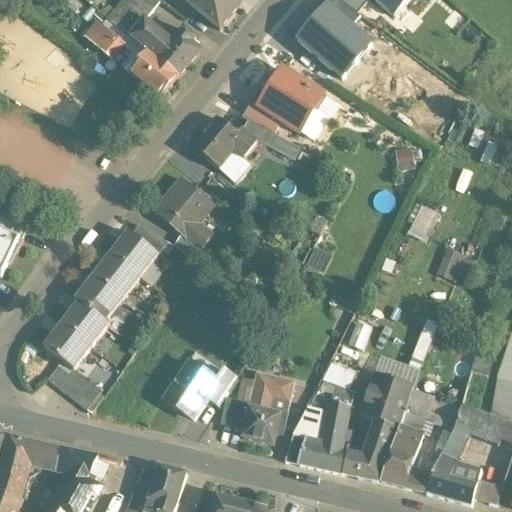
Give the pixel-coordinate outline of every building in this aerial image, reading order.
[(135,0),(128,9),(135,15),(145,24),(153,14),(135,0)] [(178,0),(219,33),(241,7),(231,0),(178,0)] [(360,20),(357,18),(334,0),(326,10),(351,30),(360,20)] [(357,18),(372,2),(369,0),(333,0),(334,0),(357,18)] [(394,21),(412,0),(369,0),(372,2),(394,21)] [(128,9),(113,28),(123,37),(133,25),(129,22),(135,15),(128,9)] [(326,10),(297,44),(342,83),(372,48),(351,30),(326,10)] [(172,47),(145,24),(135,15),(129,22),(133,25),(123,37),(139,50),(141,52),(147,57),(157,66),(167,53),(172,47)] [(124,48),(101,29),(88,43),(111,63),(124,48)] [(172,47),(167,53),(157,66),(177,83),(200,56),(190,47),(195,42),(184,33),(172,47)] [(157,66),(147,57),(141,52),(133,62),(138,67),(129,78),(160,103),(177,83),(157,66)] [(276,84),(271,81),(265,90),(270,93),(266,99),(258,111),(281,125),(299,137),(314,113),(318,115),(327,101),(311,91),(310,92),(297,84),(298,83),(282,73),(276,84)] [(281,125),(258,111),(266,99),(258,94),(241,121),(247,124),(273,137),(281,125)] [(81,139),(15,106),(6,123),(72,157),(81,139)] [(238,139),(218,122),(210,132),(208,131),(201,139),(203,140),(193,152),(219,174),(235,156),(244,163),(257,147),(242,134),(238,139)] [(273,137),(247,124),(242,134),(257,147),(266,149),(294,164),(300,152),(294,148),(273,137)] [(393,151),(396,170),(412,168),(410,149),(393,151)] [(214,208),(182,183),(154,217),(181,239),(200,254),(213,239),(198,227),(214,208)] [(424,242),(434,214),(417,208),(406,236),(424,242)] [(308,232),(318,237),(325,222),(315,217),(308,232)] [(167,246),(139,229),(131,239),(157,259),(167,246)] [(0,234),(0,276),(4,269),(11,272),(24,246),(0,234)] [(78,307),(44,351),(62,364),(73,373),(108,328),(105,325),(157,259),(131,239),(128,236),(75,304),(78,307)] [(200,254),(181,239),(173,250),(193,262),(200,254)] [(322,273),(329,256),(312,249),(305,266),(322,273)] [(476,267),(464,262),(457,278),(470,283),(476,267)] [(511,340),(510,340),(498,378),(511,383),(511,340)] [(470,376),(487,380),(496,345),(480,341),(470,376)] [(353,351),(342,345),(330,369),(347,376),(356,357),(353,351)] [(73,373),(62,364),(47,383),(87,414),(101,395),(73,373)] [(216,385),(187,366),(163,403),(192,423),(206,403),(217,386),(216,385)] [(347,376),(330,369),(322,385),(340,392),(348,394),(354,379),(347,376)] [(224,373),(216,385),(217,386),(206,403),(218,410),(237,382),(224,373)] [(293,385),(257,377),(253,393),(290,401),(293,385)] [(511,394),(511,383),(498,378),(490,421),(506,427),(511,394)] [(413,392),(394,386),(394,384),(392,383),(391,385),(377,380),(362,420),(375,425),(394,431),(398,433),(412,395),(413,392)] [(348,394),(340,392),(336,408),(349,412),(353,396),(348,394)] [(398,433),(397,438),(417,444),(425,421),(428,422),(434,403),(412,395),(398,433)] [(250,408),(227,403),(222,425),(245,430),(249,412),(250,408)] [(461,411),(440,404),(433,428),(453,434),(461,411)] [(349,412),(336,408),(334,416),(329,415),(323,446),(306,442),(298,468),(343,478),(348,459),(340,457),(349,412)] [(490,421),(461,411),(454,433),(470,439),(467,446),(479,451),(483,443),(499,447),(506,427),(490,421)] [(279,419),(249,412),(245,430),(242,441),(273,449),(279,425),(284,426),(287,416),(280,415),(279,419)] [(394,431),(375,425),(362,460),(358,475),(357,480),(357,479),(357,481),(376,485),(377,483),(394,431)] [(476,492),(473,503),(497,509),(511,461),(511,428),(506,427),(499,447),(495,457),(487,454),(476,492)] [(470,439),(454,433),(453,434),(440,461),(456,469),(467,446),(470,439)] [(306,442),(293,438),(285,465),(298,468),(306,442)] [(417,444),(397,438),(380,484),(410,492),(414,479),(408,477),(411,468),(420,445),(417,444)] [(8,441),(0,471),(0,496),(18,501),(27,464),(43,468),(45,450),(8,441)] [(499,447),(483,443),(479,451),(487,454),(495,457),(499,447)] [(61,453),(45,450),(43,468),(58,471),(61,453)] [(97,460),(61,453),(58,471),(72,475),(67,484),(95,503),(101,492),(86,483),(97,460)] [(348,457),(348,459),(343,478),(357,481),(357,479),(357,480),(358,475),(362,460),(348,457)] [(476,492),(449,483),(456,469),(440,461),(433,475),(431,480),(426,497),(471,510),(473,503),(476,492)] [(433,475),(411,468),(408,477),(414,479),(410,492),(426,497),(431,480),(433,475)] [(187,477),(158,469),(153,486),(147,485),(145,492),(151,494),(148,503),(149,503),(147,511),(146,511),(175,511),(176,510),(187,477)] [(89,511),(95,503),(67,484),(53,508),(52,511),(89,511)] [(0,496),(0,511),(13,511),(18,501),(0,496)] [(244,511),(245,508),(216,500),(212,511),(244,511)]
